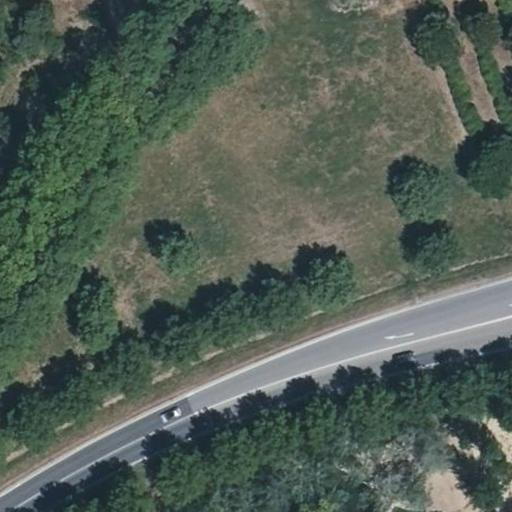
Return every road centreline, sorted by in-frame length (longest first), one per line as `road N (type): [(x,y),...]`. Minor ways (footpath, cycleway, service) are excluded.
road 1 (primary): [(511,300),(222,386),(61,484)]
road 2 (primary): [(61,484),(289,391),(511,336)]
